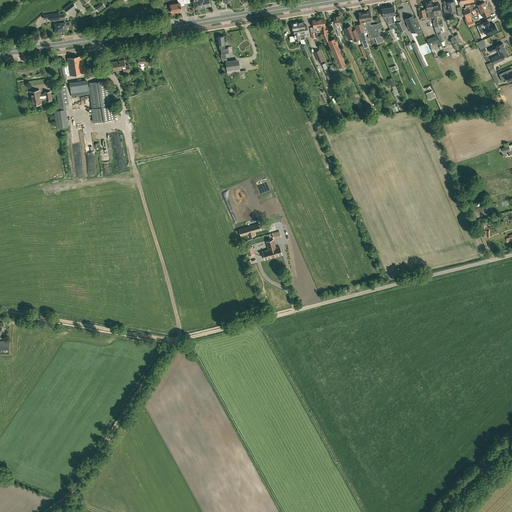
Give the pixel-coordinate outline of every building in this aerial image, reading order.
[(170,5),(171,12),(181,10),(181,6),(184,5),(183,0),(177,0),(178,3),(170,5)] [(198,0),(200,7),(202,7),(202,8),(205,8),(205,6),(206,6),(210,5),(208,0),(198,0)] [(450,1),(449,0),(448,0),(443,1),(444,7),(447,6),(448,7),(447,7),(448,8),(448,9),(448,11),(452,10),(452,13),(455,12),(455,10),(453,1),(450,1)] [(468,6),(466,0),(459,0),(460,3),(464,2),(464,4),(465,4),(465,8),(463,9),(464,10),(468,8),(468,6)] [(470,3),(470,1),(474,1),(473,0),(466,0),(468,6),(468,8),(476,5),(475,3),(470,4),(470,3)] [(425,12),(427,12),(428,18),(434,17),(433,10),(432,5),(433,5),(432,1),(426,2),(427,10),(425,11),(425,12)] [(476,5),(477,4),(479,7),(475,9),(476,12),(478,11),(480,11),(487,8),(484,1),(481,3),(480,1),(476,3),(476,5)] [(76,7),(72,2),(64,8),(68,13),(76,7)] [(438,27),(436,14),(441,14),(439,4),(433,5),(432,5),(433,10),(434,17),(435,19),(433,19),(434,27),(438,27)] [(389,7),(387,8),(386,6),(382,7),(382,9),(381,9),(383,16),(387,24),(391,23),(391,22),(389,7)] [(468,8),(464,10),(462,11),(465,17),(470,15),(471,14),(468,8)] [(480,14),(481,13),(483,17),(490,14),(487,8),(480,11),(478,11),(479,14),(480,14)] [(425,9),(418,11),(419,17),(420,17),(421,21),(426,20),(425,16),(426,16),(425,12),(425,11),(425,9)] [(379,31),(371,32),(369,21),(371,20),(370,11),(365,12),(366,21),(367,25),(368,31),(369,38),(375,37),(377,43),(383,41),(382,37),(381,36),(379,36),(379,31)] [(366,40),(363,32),(368,31),(367,25),(366,21),(365,12),(358,13),(360,24),(356,25),(358,33),(362,41),(366,40)] [(61,30),(59,13),(43,15),(44,19),(50,18),(50,21),(57,20),(57,23),(55,23),(56,29),(54,29),(54,33),(60,32),(60,31),(61,30)] [(59,13),(61,30),(66,30),(66,27),(70,26),(69,21),(65,22),(63,22),(63,18),(65,18),(64,13),(59,14),(59,13)] [(334,20),(330,21),(332,25),(336,36),(339,43),(341,42),(339,35),(338,30),(341,30),(340,25),(341,25),(340,20),(339,16),(338,16),(334,17),(334,20)] [(413,16),(405,19),(407,24),(406,25),(408,29),(409,28),(411,32),(415,30),(417,35),(422,32),(415,17),(414,18),(413,16)] [(327,31),(327,27),(325,27),(325,26),(324,18),(318,19),(319,27),(320,29),(321,29),(322,34),(325,42),(328,41),(329,40),(327,34),(326,31),(327,31)] [(304,21),(298,22),(300,40),(304,39),(304,35),(305,33),(308,33),(306,25),(304,25),(304,21)] [(396,22),(400,32),(405,30),(401,21),(396,22)] [(478,29),(483,27),(486,35),(497,30),(494,24),(490,25),(488,21),(477,26),(478,29)] [(300,40),(298,22),(292,23),(293,31),(294,31),(294,36),(296,40),(300,40)] [(360,39),(358,35),(355,29),(353,30),(350,25),(344,28),(346,33),(348,39),(352,38),(354,41),(360,39)] [(426,39),(429,46),(439,42),(436,35),(426,39)] [(225,43),(224,36),(217,37),(218,44),(219,48),(220,48),(221,53),(222,58),(225,58),(225,53),(229,52),(228,46),(225,47),(224,43),(225,43)] [(329,40),(328,41),(338,67),(346,64),(338,43),(335,38),(329,40)] [(415,41),(411,43),(415,51),(418,57),(421,55),(419,50),(415,41)] [(480,41),(477,42),(480,50),(486,47),(484,44),(482,45),(480,41)] [(505,48),(502,42),(488,49),(490,52),(496,49),(498,51),(505,48)] [(508,54),(505,48),(498,51),(499,54),(491,57),(493,61),(486,64),(491,75),(496,73),(493,67),(494,63),(504,59),(503,56),(508,54)] [(324,60),(319,49),(314,52),(318,62),(324,60)] [(421,55),(418,57),(422,67),(426,65),(421,55)] [(81,56),(67,58),(70,75),(83,73),(81,56)] [(112,64),(107,64),(103,64),(104,71),(108,71),(108,70),(113,69),(114,70),(124,69),(125,71),(129,71),(128,65),(125,65),(124,60),(112,62),(112,64)] [(239,68),(238,61),(226,63),(227,70),(239,68)] [(507,70),(498,74),(501,81),(506,79),(508,82),(511,79),(511,71),(508,73),(507,70)] [(397,89),(392,77),(388,79),(391,87),(392,86),(394,90),(397,89)] [(90,94),(88,79),(69,82),(71,97),(90,94)] [(107,80),(89,83),(93,108),(91,109),(93,122),(115,119),(113,105),(111,106),(110,100),(117,98),(115,85),(108,86),(107,80)] [(66,109),(65,104),(68,104),(66,86),(56,88),(59,110),(66,109)] [(45,93),(40,94),(40,90),(30,92),(31,104),(42,103),(41,98),(45,97),(46,100),(52,99),(50,91),(44,92),(45,93)] [(435,97),(432,90),(426,93),(428,100),(435,97)] [(89,174),(96,173),(93,148),(85,149),(89,174)] [(239,229),(241,236),(248,234),(247,231),(253,229),(254,232),(261,230),(259,224),(239,229)] [(273,238),(281,236),(279,230),(272,232),(273,238)] [(266,242),(269,249),(263,251),(265,259),(281,254),(279,246),(275,247),(273,240),(266,242)] [(0,349),(9,349),(9,341),(0,341),(0,349)]
